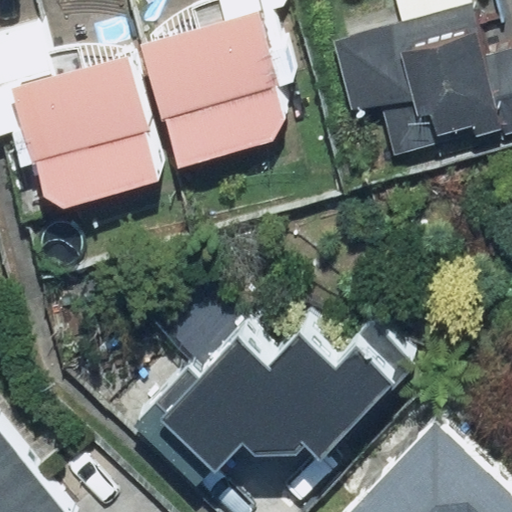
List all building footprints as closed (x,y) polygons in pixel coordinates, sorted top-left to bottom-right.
[(188,146),(325,109),(295,0),(216,0),(166,14),(188,146)] [(511,34),(502,0),(414,0),(418,11),(351,30),(371,101),(399,93),(413,143),(511,114),(511,34)] [(63,7),(0,24),(0,74),(14,125),(45,116),(63,181),(188,146),(166,14),(72,39),(63,7)] [(213,462),(292,392),(363,404),(433,340),(390,293),(362,319),(335,289),(302,319),(278,292),(157,400),(213,462)] [(0,511),(83,511),(98,500),(3,377),(0,379),(0,511)] [(511,511),(511,440),(462,393),(349,511),(511,511)]
